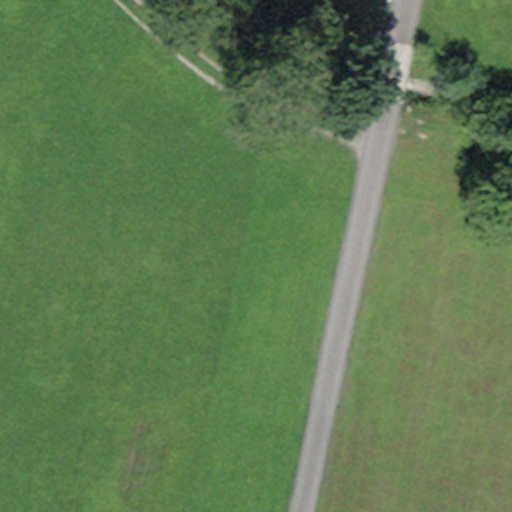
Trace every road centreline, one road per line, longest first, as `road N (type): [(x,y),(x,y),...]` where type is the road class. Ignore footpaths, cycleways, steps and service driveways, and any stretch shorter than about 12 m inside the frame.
road 1 (track): [(306,511),(415,0)]
road 2 (track): [(384,148),(276,107),(196,61),(129,0)]
